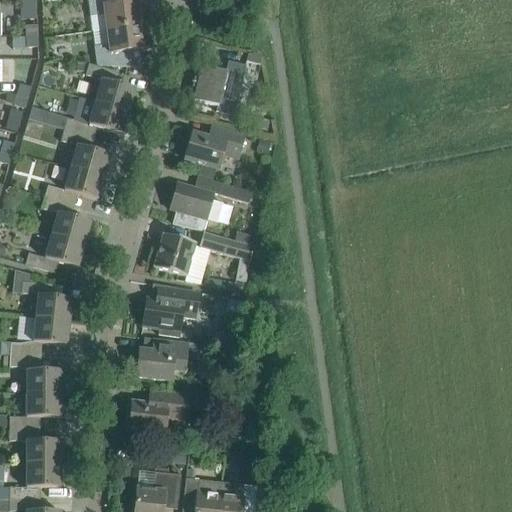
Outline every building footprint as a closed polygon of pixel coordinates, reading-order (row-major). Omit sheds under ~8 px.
[(103,16),(105,31),(141,26),(137,3),(132,3),(131,0),(86,0),(89,18),(103,16)] [(141,26),(105,31),(107,47),(93,49),(95,67),(137,69),(134,52),(144,50),(141,26)] [(25,27),(25,38),(37,38),(36,27),(25,27)] [(37,38),(25,38),(26,49),(37,48),(37,38)] [(246,63),(260,67),(260,56),(247,56),(246,63)] [(225,74),(224,74),(202,68),(199,81),(193,80),(191,89),(197,90),(194,103),(216,108),(215,114),(233,118),(246,67),(227,63),(225,74)] [(101,82),(94,104),(128,114),(134,91),(114,85),(117,74),(88,65),(84,77),(101,82)] [(19,86),(16,97),(27,100),(30,89),(19,86)] [(27,100),(16,97),(13,107),(24,110),(27,100)] [(128,114),(94,104),(88,127),(102,131),(121,136),(128,114)] [(66,120),(63,132),(71,134),(75,123),(66,120)] [(12,124),(9,133),(16,135),(19,126),(12,124)] [(211,128),(207,140),(191,135),(183,162),(218,172),(222,157),(237,161),(244,138),(211,128)] [(71,134),(63,132),(60,143),(68,146),(71,134)] [(3,143),(0,153),(11,156),(14,146),(3,143)] [(76,147),(70,170),(103,180),(109,157),(90,152),(76,147)] [(11,156),(0,153),(0,152),(0,164),(8,166),(11,156)] [(103,180),(70,170),(63,193),(96,202),(103,180)] [(225,203),(216,201),(217,197),(247,206),(250,194),(220,186),(197,179),(193,190),(177,186),(169,212),(175,214),(172,226),(206,235),(210,221),(219,223),(225,203)] [(47,188),(44,199),(52,202),(55,190),(47,188)] [(52,202),(44,199),(40,211),(49,213),(52,202)] [(57,215),(50,238),(83,247),(90,225),(57,215)] [(253,249),(234,244),(202,235),(198,250),(239,261),(235,282),(244,284),(249,264),(253,249)] [(152,270),(185,279),(195,246),(162,237),(152,270)] [(83,247),(50,238),(44,260),(77,270),(83,247)] [(24,267),(33,269),(36,258),(28,255),(24,267)] [(20,296),(29,297),(30,285),(21,284),(20,296)] [(146,301),(142,329),(159,332),(158,337),(178,340),(181,320),(194,322),(198,296),(174,292),(157,290),(155,302),(146,301)] [(37,297),(34,321),(68,325),(71,301),(51,299),(37,297)] [(68,325),(34,321),(32,344),(66,348),(68,325)] [(136,380),(156,382),(171,383),(173,373),(184,374),(187,355),(198,357),(199,346),(172,344),(152,341),(150,353),(139,352),(136,380)] [(10,345),(9,357),(18,358),(19,346),(10,345)] [(18,358),(9,357),(8,369),(17,370),(18,358)] [(26,372),(25,396),(60,396),(60,373),(40,373),(26,372)] [(187,398),(157,395),(149,394),(148,406),(131,404),(128,432),(164,436),(165,420),(185,422),(187,398)] [(60,396),(25,396),(25,420),(40,420),(60,420),(60,396)] [(8,419),(8,431),(17,431),(17,419),(8,419)] [(17,431),(8,431),(8,443),(17,443),(17,431)] [(25,443),(25,467),(60,467),(60,443),(40,443),(25,443)] [(60,467),(25,467),(25,490),(40,490),(60,490),(60,467)] [(180,477),(174,476),(154,474),(152,492),(136,490),(133,511),(161,511),(163,504),(177,505),(180,477)] [(193,511),(217,511),(221,485),(198,482),(185,481),(183,500),(194,501),(193,511)] [(221,485),(217,511),(241,511),(242,507),(254,508),(256,489),(221,485)] [(8,489),(8,501),(17,502),(17,489),(8,489)] [(16,511),(17,502),(8,501),(8,504),(7,511),(16,511)]
